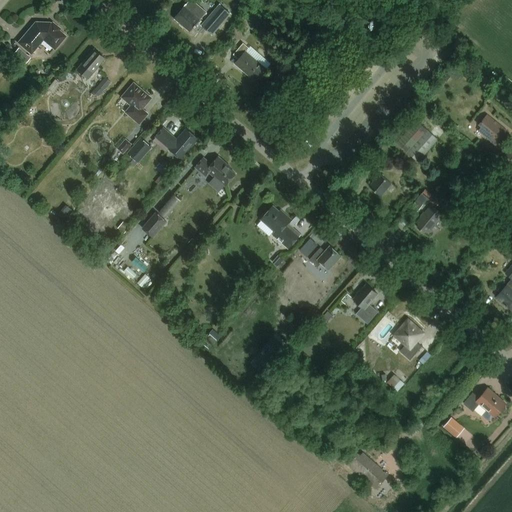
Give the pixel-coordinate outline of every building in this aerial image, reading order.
[(189,30),(200,19),(191,11),(192,9),(187,4),(175,18),(189,30)] [(231,14),(220,4),(201,25),(212,35),(231,14)] [(35,22),(18,42),(31,54),(43,39),(54,49),(65,36),(58,30),(60,29),(52,22),(51,24),(49,22),(47,26),(46,25),(41,25),(40,26),(35,22)] [(256,80),(266,68),(247,51),(250,47),(244,42),(234,54),(239,58),(235,62),(256,80)] [(25,64),(30,58),(19,48),(14,54),(25,64)] [(94,49),(77,69),(88,78),(105,58),(94,49)] [(58,82),(66,79),(64,73),(56,76),(58,82)] [(107,76),(94,91),(100,96),(113,81),(107,76)] [(140,122),(146,114),(141,110),(150,99),(134,85),(124,97),(133,105),(128,112),(140,122)] [(496,145),(508,131),(487,114),(479,124),(482,126),(478,130),(496,145)] [(438,140),(416,121),(396,143),(418,162),(438,140)] [(163,127),(155,136),(169,148),(169,149),(181,159),(198,139),(186,128),(177,139),(163,127)] [(124,154),(132,144),(122,136),(115,144),(118,147),(117,148),(124,154)] [(141,137),(128,152),(140,162),(153,146),(141,137)] [(511,144),(504,155),(505,156),(502,159),(507,163),(510,160),(511,161),(511,144)] [(211,164),(203,157),(195,167),(205,176),(209,172),(225,186),(236,174),(224,164),(225,162),(218,156),(211,164)] [(391,183),(379,174),(369,186),(381,195),(391,183)] [(160,186),(166,179),(161,175),(155,181),(160,186)] [(441,201),(426,189),(413,204),(419,209),(427,200),(436,208),(441,201)] [(175,194),(159,211),(166,217),(182,200),(175,194)] [(418,224),(416,226),(424,233),(426,231),(428,233),(444,214),(432,204),(425,212),(424,212),(421,216),(422,216),(417,222),(418,224)] [(273,206),(261,219),(274,231),(271,234),(288,249),(301,234),(288,223),(291,219),(285,213),(283,215),(273,206)] [(157,212),(143,228),(154,238),(168,222),(157,212)] [(124,233),(130,227),(123,222),(118,228),(124,233)] [(327,270),(340,256),(329,246),(321,255),(316,251),(309,259),(318,267),(320,264),(327,270)] [(278,267),(284,260),(278,255),(272,262),(278,267)] [(133,279),(137,274),(128,267),(124,271),(133,279)] [(508,284),(497,296),(511,308),(511,270),(507,276),(511,279),(508,284)] [(142,287),(150,278),(145,274),(137,283),(142,287)] [(378,312),(369,304),(378,294),(366,284),(353,299),(362,307),(356,314),(368,324),(378,312)] [(423,333),(408,320),(395,335),(406,344),(400,351),(410,360),(422,346),(416,341),(423,333)] [(210,334),(202,343),(209,348),(216,340),(217,340),(217,341),(221,337),(213,329),(209,333),(210,334)] [(260,360),(267,365),(283,346),(277,340),(260,360)] [(397,391),(404,384),(394,374),(387,382),(397,391)] [(506,403),(487,388),(479,397),(472,392),(464,403),(473,411),(479,403),(486,409),(483,414),(483,416),(487,419),(489,419),(493,415),(495,416),(499,411),(500,412),(503,412),(504,412),(506,410),(506,407),(505,406),(504,405),(506,403)] [(465,428),(453,418),(445,427),(457,438),(465,428)] [(377,489),(388,476),(363,454),(361,457),(358,455),(349,465),(377,489)]
